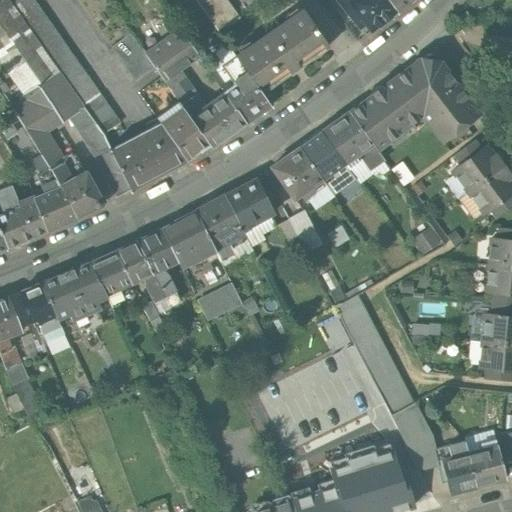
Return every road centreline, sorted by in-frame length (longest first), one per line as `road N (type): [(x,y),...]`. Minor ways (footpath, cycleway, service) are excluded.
road 1 (residential): [(427,13),(206,182),(0,281)]
road 2 (residential): [(427,13),(511,126)]
